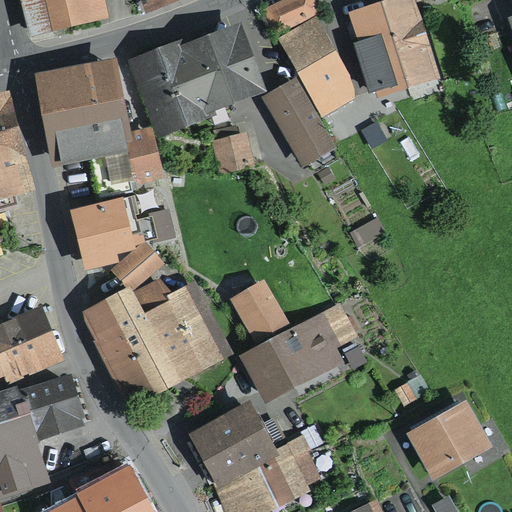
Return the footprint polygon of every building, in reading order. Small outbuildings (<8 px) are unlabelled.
[(25,0),(31,23),(37,27),(69,21),(64,0),(25,0)] [(64,0),(69,21),(98,14),(94,0),(64,0)] [(310,0),(291,0),(267,11),(276,31),(316,12),(310,0)] [(397,6),(383,10),(405,80),(429,72),(407,3),(397,6)] [(381,87),(405,80),(383,10),(359,19),(366,43),(357,46),(371,90),(381,87)] [(286,46),(300,71),(328,55),(309,23),(283,38),(287,46),(286,46)] [(183,48),(160,57),(186,121),(208,112),(205,105),(255,86),(236,36),(186,55),(183,48)] [(352,96),(328,55),(300,71),(324,112),(352,96)] [(162,130),(186,121),(160,57),(138,65),(151,100),(149,101),(152,108),(154,107),(162,130)] [(87,155),(91,155),(123,147),(122,138),(120,128),(122,128),(111,72),(48,86),(61,151),(86,146),(87,155)] [(270,100),(304,159),(308,156),(316,171),(338,159),(296,85),(270,100)] [(0,105),(0,210),(18,206),(13,190),(27,186),(5,104),(0,105)] [(122,138),(123,147),(91,155),(99,199),(132,192),(130,182),(156,176),(146,133),(128,137),(122,138)] [(218,146),(224,170),(249,164),(243,140),(218,146)] [(118,204),(79,213),(91,263),(112,258),(110,251),(129,246),(122,217),(138,213),(134,197),(117,201),(118,204)] [(135,221),(140,242),(151,239),(146,218),(135,221)] [(144,246),(129,258),(130,259),(116,271),(128,286),(143,273),(145,276),(160,263),(144,246)] [(239,302),(259,335),(282,322),(263,289),(239,302)] [(136,297),(135,298),(174,372),(219,349),(189,292),(169,302),(165,295),(157,299),(153,292),(137,301),(136,297)] [(131,395),(174,372),(135,298),(133,295),(91,317),(129,396),(131,395)] [(351,333),(338,309),(254,353),(273,390),(332,359),(326,346),(351,333)] [(38,313),(0,328),(0,373),(5,371),(7,378),(57,359),(38,313)] [(66,381),(24,394),(13,393),(0,397),(0,491),(40,479),(25,431),(77,415),(66,381)] [(409,386),(397,391),(402,401),(413,395),(409,386)] [(464,408),(415,436),(435,472),(484,444),(464,408)] [(220,480),(280,448),(287,444),(283,437),(278,439),(269,422),(258,428),(248,409),(237,415),(197,437),(220,480)] [(246,511),(299,487),(280,448),(220,480),(216,482),(228,511),(246,511)] [(49,491),(50,511),(145,511),(129,481),(127,482),(117,461),(49,491)] [(353,511),(379,511),(375,501),(353,511)]
